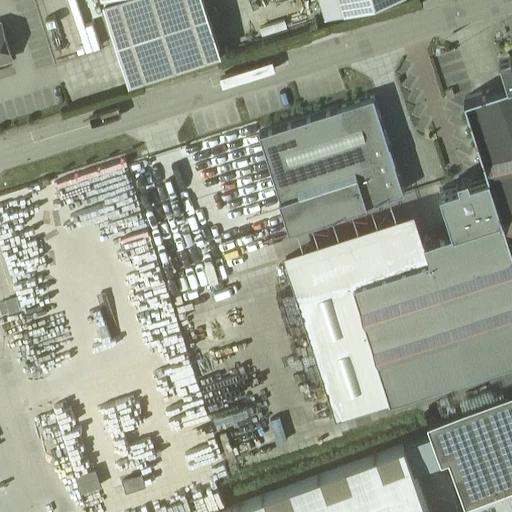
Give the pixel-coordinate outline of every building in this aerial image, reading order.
[(36,0),(37,3),(47,0),(48,0),(54,20),(42,23),(52,65),(82,58),(68,0),(36,0)] [(104,0),(105,0),(103,1),(129,81),(220,52),(203,0),(104,0)] [(318,0),(324,18),(344,12),(340,0),(318,0)] [(340,0),(344,12),(381,0),(340,0)] [(0,22),(0,61),(11,58),(0,23),(0,22)] [(507,84),(464,98),(489,174),(477,178),(511,285),(511,52),(499,57),(507,84)] [(259,132),(280,197),(279,198),(288,229),(367,204),(367,203),(404,191),(373,95),(259,132)] [(87,335),(171,311),(127,155),(83,168),(91,195),(74,199),(78,212),(50,220),(52,228),(15,238),(33,304),(39,302),(43,318),(51,316),(59,345),(88,337),(87,335)] [(414,209),(283,251),(335,414),(390,397),(391,399),(479,369),(511,357),(511,285),(477,178),(470,180),(468,174),(457,177),(459,183),(439,190),(452,230),(424,239),(414,209)] [(441,462),(448,460),(465,505),(464,505),(466,511),(511,511),(511,393),(427,424),(441,462)] [(428,511),(404,444),(277,490),(215,511),(428,511)]
